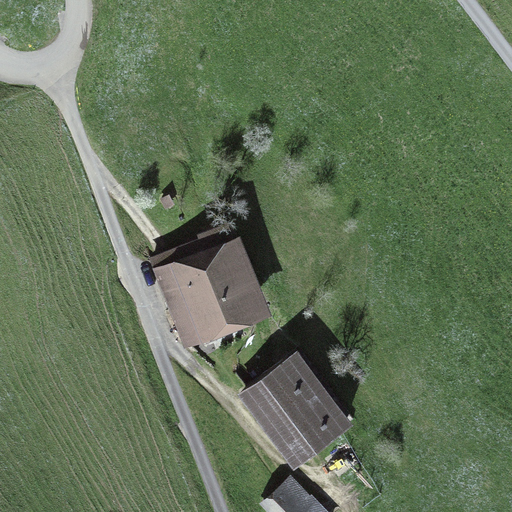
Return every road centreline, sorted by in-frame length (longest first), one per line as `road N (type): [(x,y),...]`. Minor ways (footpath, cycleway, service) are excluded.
road 1 (track): [(48,65),(219,511)]
road 2 (track): [(348,511),(284,457),(141,300)]
road 3 (track): [(76,0),(61,57),(36,68),(0,57)]
